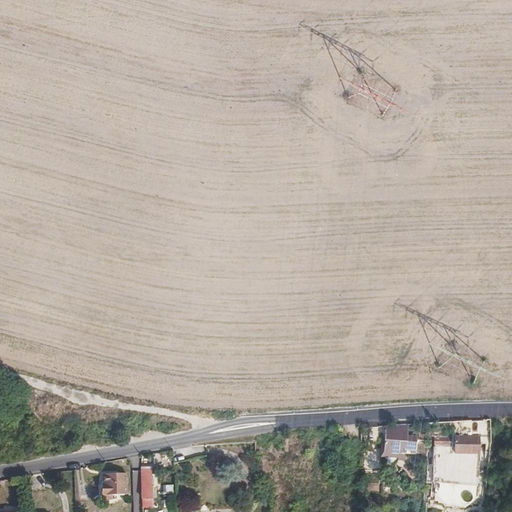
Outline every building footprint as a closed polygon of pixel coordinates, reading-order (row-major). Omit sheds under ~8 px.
[(405,442),(406,425),(400,425),(399,429),(385,429),(384,438),(382,451),(397,453),(398,448),(406,449),(413,450),(414,444),(405,442)] [(404,457),(406,449),(398,448),(397,453),(382,451),(384,438),(381,438),(379,454),(404,457)] [(453,451),(453,458),(469,458),(469,461),(469,463),(479,463),(479,438),(432,438),(432,451),(453,451)] [(146,466),(139,467),(140,506),(150,506),(149,472),(147,472),(146,466)] [(99,485),(100,496),(111,496),(125,495),(123,474),(111,474),(110,477),(102,477),(101,485),(99,485)] [(173,494),(173,485),(163,485),(163,494),(173,494)]
